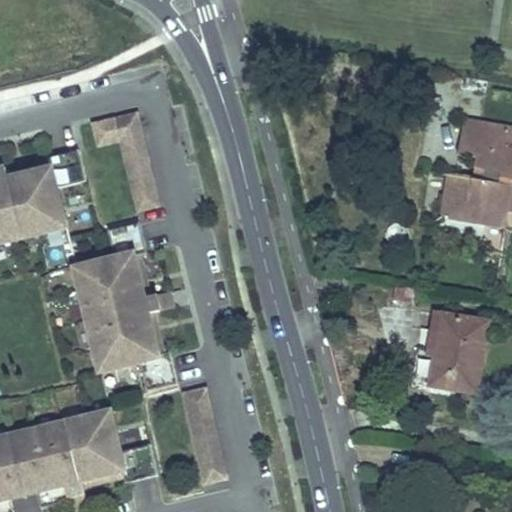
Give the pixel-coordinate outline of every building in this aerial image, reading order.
[(147,137),(141,114),(118,120),(124,143),(147,137)] [(118,120),(96,126),(102,150),(123,145),(124,143),(118,120)] [(497,178),(474,173),(453,170),(449,193),(464,195),(461,214),(511,222),(511,127),(466,120),(461,151),(477,154),(475,164),(498,168),(497,178)] [(127,164),(153,163),(147,137),(124,143),(123,145),(127,164)] [(0,247),(68,231),(59,191),(87,185),(80,153),(78,154),(48,161),(51,173),(10,183),(7,172),(0,173),(0,247)] [(153,163),(127,164),(140,215),(165,209),(153,163)] [(475,164),(474,173),(497,178),(498,168),(475,164)] [(149,394),(180,386),(180,385),(173,355),(161,358),(151,317),(162,314),(158,298),(147,301),(137,260),(149,257),(141,227),(141,226),(109,233),(117,263),(77,271),(103,375),(142,365),(149,394)] [(173,295),(158,298),(162,314),(176,311),(173,295)] [(447,315),(435,384),(477,392),(490,323),(447,315)] [(231,482),(209,390),(184,396),(207,488),(231,482)] [(114,415),(0,443),(0,511),(12,511),(10,503),(40,496),(44,511),(65,507),(72,500),(87,496),(84,485),(125,475),(128,487),(158,479),(159,479),(152,447),(123,454),(114,415)] [(85,511),(90,511),(87,496),(72,500),(74,511),(85,511)]
